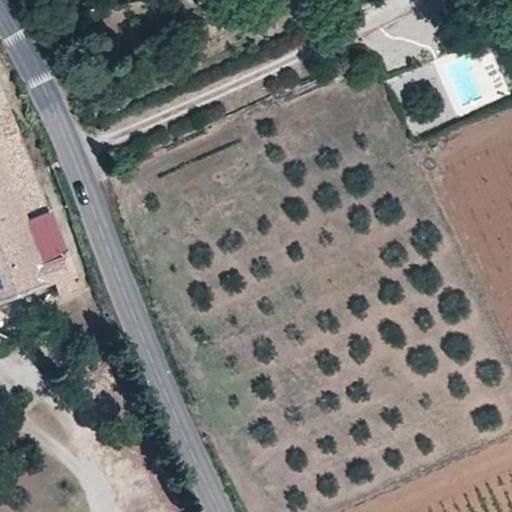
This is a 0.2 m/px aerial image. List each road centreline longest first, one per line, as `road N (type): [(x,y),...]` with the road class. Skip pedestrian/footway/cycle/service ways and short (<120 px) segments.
road 1 (tertiary): [(224,511),(110,233),(45,90),(0,18)]
road 2 (unknown): [(0,411),(139,511)]
